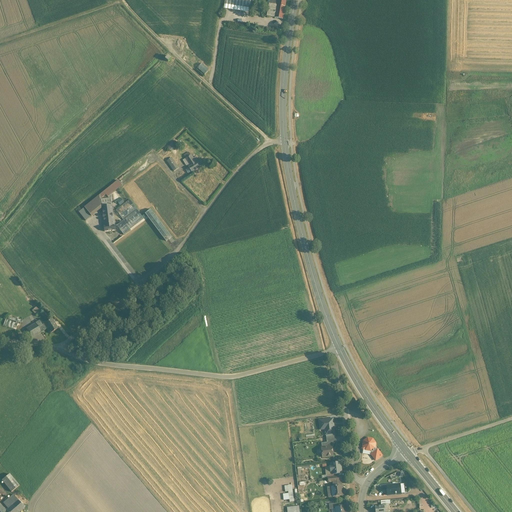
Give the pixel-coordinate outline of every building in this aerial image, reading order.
[(286,1),(279,0),(277,0),(277,4),(277,7),(285,8),(286,1)] [(250,7),(225,3),(224,3),(222,15),(248,18),(250,7)] [(285,8),(277,7),(275,18),(283,20),(285,8)] [(209,71),(202,64),(197,69),(204,76),(209,71)] [(133,140),(68,193),(82,209),(118,180),(146,156),(133,140)] [(175,141),(167,147),(171,152),(179,145),(175,141)] [(200,160),(199,161),(196,157),(193,159),(191,155),(186,158),(185,159),(190,167),(189,168),(192,172),(203,165),(200,160)] [(176,165),(171,158),(167,161),(172,169),(173,172),(179,168),(177,165),(176,165)] [(189,168),(174,177),(177,181),(192,172),(189,168)] [(164,174),(116,210),(124,221),(117,226),(124,236),(114,244),(121,254),(156,228),(145,214),(151,210),(153,213),(181,191),(174,182),(172,184),(164,174)] [(99,195),(100,196),(85,208),(92,217),(102,209),(100,200),(106,195),(108,197),(122,186),(118,180),(99,195)] [(111,198),(101,200),(102,207),(112,205),(111,198)] [(112,205),(102,207),(105,232),(116,230),(112,205)] [(153,213),(151,210),(145,214),(156,228),(163,237),(163,238),(166,241),(172,237),(153,213)] [(14,275),(0,256),(0,272),(6,281),(14,275)] [(14,275),(6,281),(23,304),(31,299),(14,275)] [(22,305),(5,281),(0,285),(0,290),(15,310),(22,305)] [(14,313),(0,293),(0,313),(5,319),(9,317),(9,316),(14,313)] [(18,324),(5,319),(3,326),(15,330),(18,324)] [(42,320),(35,324),(40,332),(47,328),(42,320)] [(35,324),(26,329),(32,338),(40,332),(35,324)] [(333,418),(319,420),(320,431),(324,430),(325,436),(335,435),(333,418)] [(373,439),(368,438),(364,441),(363,446),(366,450),(371,451),(372,453),(371,454),(376,460),(382,456),(377,449),(376,450),(375,448),(375,443),(373,439)] [(327,443),(321,443),(322,448),(322,453),(321,454),(321,455),(322,456),(323,456),(323,457),(333,456),(332,447),(333,447),(333,442),(327,443)] [(340,463),(331,464),(331,467),(330,467),(331,472),(332,472),(332,475),(342,473),(340,463)] [(19,486),(9,474),(2,481),(11,492),(19,486)] [(336,481),(333,482),(333,487),(332,487),(333,493),(332,493),(332,497),(344,495),(343,486),(342,486),(341,481),(336,481)] [(400,484),(387,486),(388,496),(397,495),(397,493),(401,492),(400,484)] [(291,485),(283,486),(284,493),(287,492),(289,503),(294,502),(291,485)] [(13,495),(3,503),(8,509),(18,500),(13,495)] [(6,511),(18,511),(19,511),(24,508),(18,500),(8,509),(6,511)]
